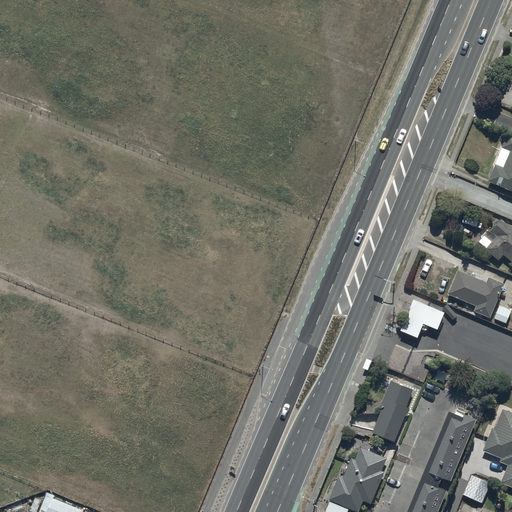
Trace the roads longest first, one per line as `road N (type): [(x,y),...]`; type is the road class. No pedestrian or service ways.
road 1 (trunk): [(491,0),(362,310)]
road 2 (trunk): [(329,290),(432,46)]
road 3 (trunk): [(236,511),(329,290)]
road 4 (trunk): [(362,310),(272,511)]
